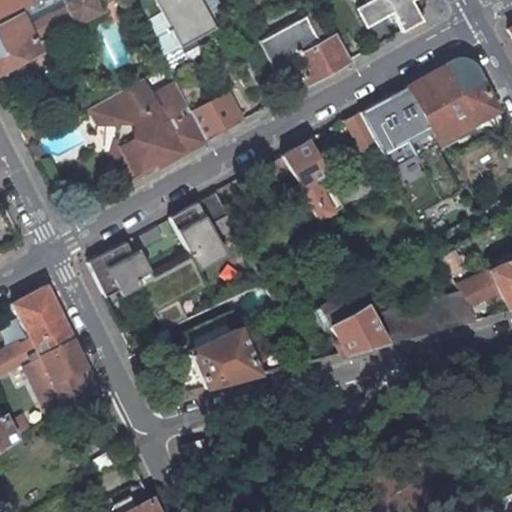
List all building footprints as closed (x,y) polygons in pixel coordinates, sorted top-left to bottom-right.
[(0,0),(0,22),(18,13),(45,0),(0,0)] [(45,0),(18,13),(26,27),(51,14),(57,26),(72,19),(63,0),(45,0)] [(63,0),(72,19),(74,23),(96,11),(93,4),(100,0),(63,0)] [(213,28),(197,0),(130,0),(142,22),(159,13),(177,47),(213,28)] [(351,0),(364,23),(388,11),(399,32),(420,21),(409,1),(411,0),(351,0)] [(310,12),(257,41),(273,71),(294,59),(307,84),(349,60),(335,34),(326,39),(322,31),(320,32),(310,12)] [(18,13),(0,22),(0,71),(38,52),(31,39),(57,26),(51,14),(26,27),(18,13)] [(390,171),(415,215),(460,190),(436,146),(496,112),(472,69),(448,62),(358,112),(381,154),(390,171)] [(190,113),(177,89),(174,83),(150,96),(141,79),(140,79),(88,108),(97,123),(108,124),(117,124),(115,138),(125,156),(121,158),(116,166),(122,179),(153,161),(157,167),(204,141),(190,113)] [(204,141),(241,120),(227,94),(190,113),(204,141)] [(358,112),(343,120),(366,161),(381,154),(358,112)] [(25,143),(53,127),(46,114),(18,129),(25,143)] [(115,138),(110,155),(116,166),(121,158),(125,156),(115,138)] [(304,141),(279,155),(296,185),(316,221),(331,212),(324,199),(333,194),(304,141)] [(279,155),(264,163),(281,193),(296,185),(279,155)] [(226,215),(220,206),(212,192),(167,217),(188,256),(196,270),(224,254),(208,225),(226,215)] [(235,197),(220,206),(226,215),(233,227),(248,218),(235,197)] [(21,243),(13,226),(0,233),(0,253),(0,254),(21,243)] [(148,271),(137,251),(130,255),(123,241),(108,250),(85,262),(102,296),(103,297),(117,290),(121,297),(139,288),(134,278),(148,271)] [(452,250),(438,258),(450,277),(463,270),(452,250)] [(196,270),(188,256),(151,277),(148,271),(134,278),(139,288),(155,316),(179,305),(208,291),(196,270)] [(511,259),(486,271),(499,294),(505,306),(511,302),(511,259)] [(486,271),(479,274),(492,298),(499,294),(486,271)] [(479,274),(455,286),(457,291),(466,307),(483,298),(485,302),(492,298),(479,274)] [(69,338),(43,286),(10,304),(28,337),(0,352),(0,375),(29,359),(37,355),(69,338)] [(343,353),(384,343),(368,315),(364,307),(363,305),(354,289),(318,309),(327,325),(328,327),(343,353)] [(384,343),(473,320),(466,307),(457,291),(384,310),(368,315),(384,343)] [(380,301),(364,307),(368,315),(384,310),(380,301)] [(187,319),(179,305),(155,316),(162,330),(187,319)] [(318,309),(310,313),(320,331),(328,327),(327,325),(318,309)] [(186,351),(204,389),(258,375),(236,327),(186,351)] [(65,409),(96,390),(69,338),(37,355),(65,409)] [(0,448),(15,440),(6,424),(2,415),(0,416),(0,448)] [(21,416),(6,424),(15,440),(39,425),(35,418),(25,424),(21,416)] [(201,441),(181,446),(186,466),(206,461),(201,441)] [(132,508),(124,511),(156,511),(150,499),(132,508)]
